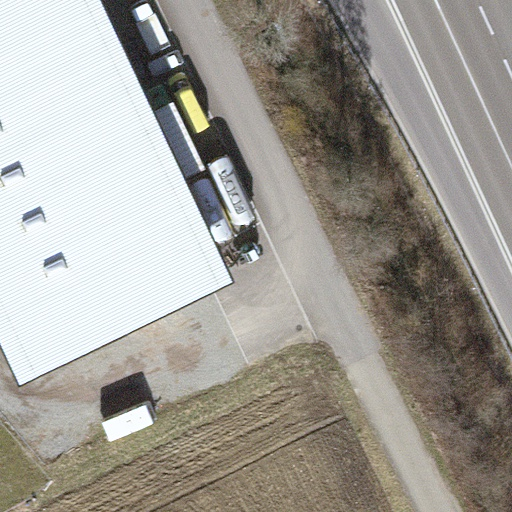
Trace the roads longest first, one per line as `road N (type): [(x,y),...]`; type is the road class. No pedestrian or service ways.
road 1 (track): [(191,0),(441,511)]
road 2 (unknown): [(0,369),(62,383),(134,368),(328,281)]
road 3 (trunk): [(374,0),(511,186)]
road 4 (trunk): [(440,0),(511,158)]
